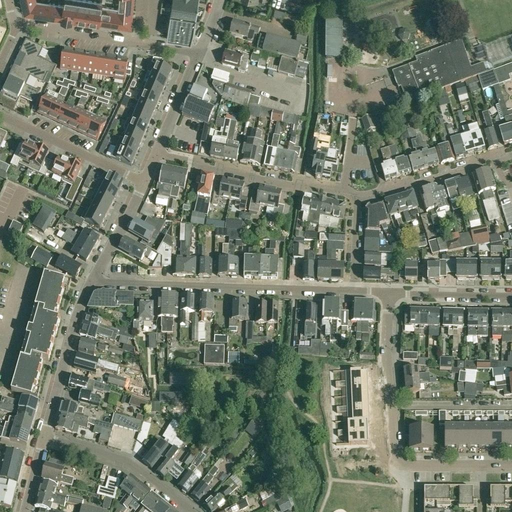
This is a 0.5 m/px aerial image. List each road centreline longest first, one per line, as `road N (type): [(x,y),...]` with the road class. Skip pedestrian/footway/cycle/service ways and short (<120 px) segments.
road 1 (residential): [(387,292),(398,460),(511,465)]
road 2 (residential): [(92,278),(352,290)]
road 3 (residential): [(341,192),(155,155)]
road 4 (residential): [(43,437),(128,459),(191,511)]
road 5 (residential): [(43,437),(92,278)]
road 6 (residential): [(511,152),(357,197)]
road 7 (residential): [(0,120),(144,182)]
road 8 (residential): [(13,23),(151,46)]
road 9 (residential): [(341,192),(353,68)]
road 10 (residential): [(387,292),(511,293)]
